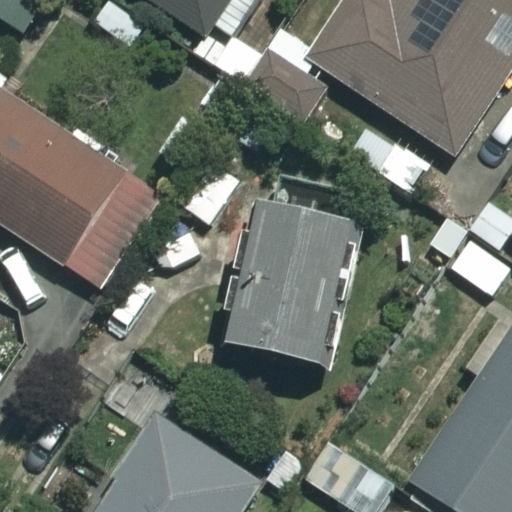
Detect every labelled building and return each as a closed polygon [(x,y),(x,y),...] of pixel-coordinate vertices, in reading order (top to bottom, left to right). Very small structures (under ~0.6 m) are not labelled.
[(48,0),(2,0),(0,3),(0,18),(24,36),(48,0)] [(140,0),(215,49),(246,0),(140,0)] [(511,0),(411,0),(399,18),(370,0),(363,0),(315,75),(464,170),(511,95),(511,0)] [(158,29),(122,2),(97,37),(133,63),(158,29)] [(306,84),(321,59),(289,40),(275,62),(238,40),(215,76),(244,94),(227,122),(291,161),(329,98),(306,84)] [(0,233),(101,297),(161,203),(123,179),(129,169),(82,140),(76,149),(11,108),(0,125),(0,233)] [(442,181),(373,140),(349,180),(418,220),(442,181)] [(331,199),(290,191),(282,231),(264,228),(237,372),(326,389),(353,247),(322,242),(331,199)] [(439,511),(511,511),(511,330),(478,383),(491,392),(420,499),(439,511)] [(261,511),(271,497),(168,431),(115,511),(261,511)]
